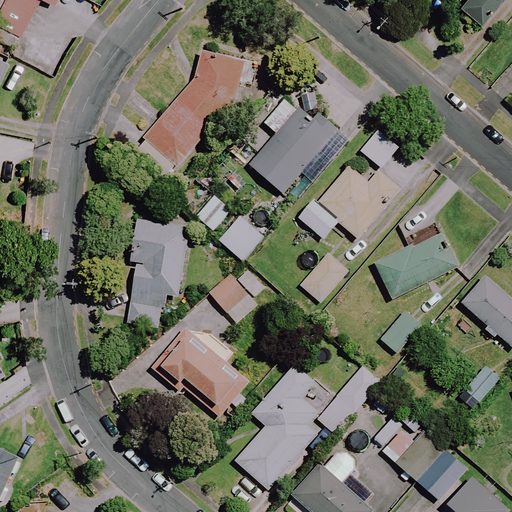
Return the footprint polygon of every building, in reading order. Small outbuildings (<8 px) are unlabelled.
[(0,0),(0,31),(21,43),(41,4),(54,11),(60,0),(0,0)] [(502,0),(467,0),(459,9),(479,27),(502,0)] [(71,40),(36,23),(17,61),(52,78),(71,40)] [(228,62),(201,51),(186,88),(128,155),(163,186),(222,118),(233,106),(244,68),(228,62)] [(317,125),(298,110),(249,169),(283,197),(300,176),(312,185),(334,158),(323,149),(335,134),(320,121),(317,125)] [(398,150),(377,134),(360,154),(381,171),(398,150)] [(251,151),(235,139),(221,157),(237,169),(251,151)] [(318,206),(339,225),(358,242),(400,193),(378,174),(368,186),(349,170),(318,206)] [(339,225),(318,206),(314,203),(298,221),(324,243),(339,225)] [(263,239),(237,219),(221,241),(247,261),(263,239)] [(188,227),(139,220),(123,327),(159,332),(164,299),(177,301),(188,227)] [(455,271),(438,236),(373,268),(390,303),(455,271)] [(347,274),(326,257),(300,288),(321,305),(347,274)] [(257,309),(230,277),(209,295),(235,327),(257,309)] [(511,302),(483,279),(460,309),(511,349),(511,302)] [(419,329),(402,316),(379,343),(396,357),(419,329)] [(254,382),(191,328),(160,365),(185,386),(191,378),(224,406),(239,388),(245,393),(254,382)] [(498,381),(484,369),(465,394),(478,405),(498,381)] [(371,397),(351,380),(316,422),(336,439),(371,397)] [(473,463),(411,413),(378,454),(440,503),(473,463)] [(371,511),(372,511),(341,486),(359,465),(339,448),(294,501),(307,511),(371,511)] [(0,451),(0,502),(1,501),(7,494),(4,492),(11,475),(16,476),(21,460),(0,451)] [(511,511),(511,506),(478,475),(448,507),(453,511),(511,511)]
